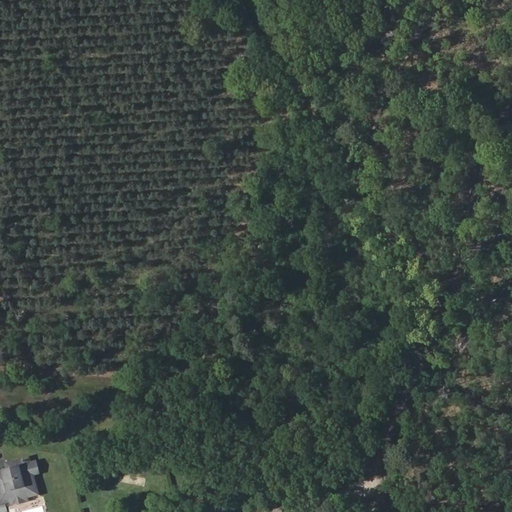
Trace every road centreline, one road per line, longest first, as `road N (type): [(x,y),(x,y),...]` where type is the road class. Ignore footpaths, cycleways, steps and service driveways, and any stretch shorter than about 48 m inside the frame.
road 1 (track): [(436,311),(260,0)]
road 2 (track): [(375,485),(436,311)]
road 3 (track): [(436,311),(511,156)]
